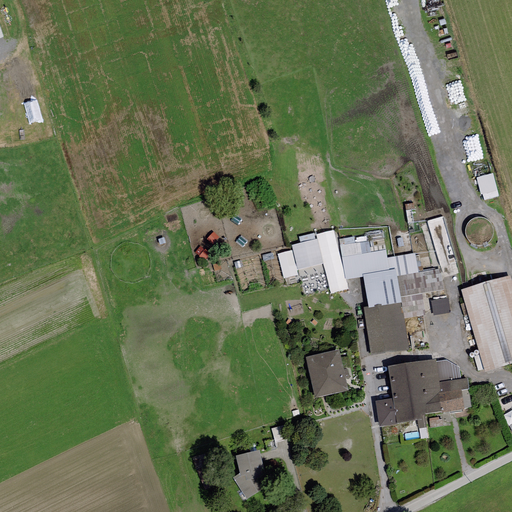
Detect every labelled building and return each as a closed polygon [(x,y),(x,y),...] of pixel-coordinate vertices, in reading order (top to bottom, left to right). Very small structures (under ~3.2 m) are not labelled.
[(484,201),(501,196),(494,174),(478,178),(484,201)] [(333,231),(316,235),(317,239),(315,240),(300,243),(291,245),(298,270),(323,264),(330,294),(348,289),(333,231)] [(213,232),(208,238),(213,242),(218,236),(213,232)] [(339,239),(345,280),(363,277),(368,306),(363,307),(371,356),(409,349),(404,318),(425,315),(422,293),(444,290),(441,270),(418,274),(415,253),(387,258),(383,232),(339,239)] [(299,237),(300,243),(315,240),(313,233),(299,237)] [(206,249),(200,256),(206,261),(211,253),(206,249)] [(298,276),(291,251),(277,254),(283,279),(298,276)] [(511,282),(510,275),(461,290),(485,372),(511,364),(511,282)] [(448,298),(430,301),(432,315),(450,312),(448,298)] [(339,350),(305,357),(314,398),(348,391),(339,350)] [(439,383),(436,361),(436,359),(387,366),(392,398),(375,401),(379,427),(417,421),(425,420),(424,414),(441,412),(438,393),(441,393),(439,383)] [(438,393),(441,412),(441,413),(464,409),(471,407),(467,378),(461,379),(459,367),(446,360),(436,361),(439,383),(441,393),(438,393)] [(426,428),(425,420),(417,421),(418,429),(426,428)] [(281,426),(271,428),(275,443),(285,440),(281,426)] [(259,450),(236,456),(239,473),(232,478),(246,499),(271,483),(264,474),(259,450)]
